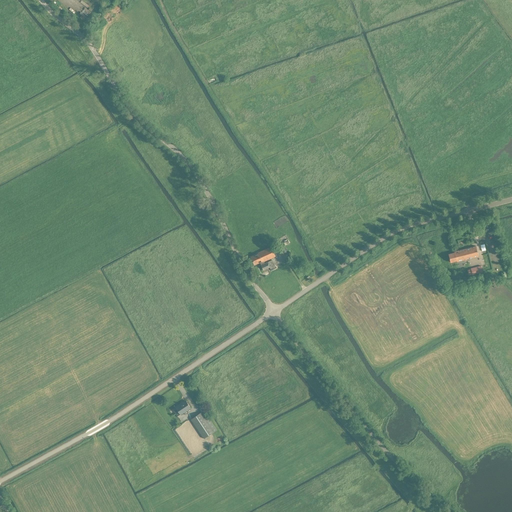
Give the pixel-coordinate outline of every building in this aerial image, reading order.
[(455,253),(453,253),(448,254),(450,262),(457,261),(457,262),(479,256),(476,246),(454,252),(455,253)] [(274,265),(272,260),(265,263),(264,261),(275,256),(271,247),(258,253),(259,253),(251,257),(254,265),(260,262),(263,270),(270,267),(270,269),(275,266),(275,265),(274,265)] [(471,268),(472,275),(483,272),(481,266),(471,268)] [(191,408),(186,400),(176,407),(177,409),(174,410),(177,416),(180,414),(181,414),(191,408)] [(204,411),(191,419),(204,438),(217,430),(204,411)]
